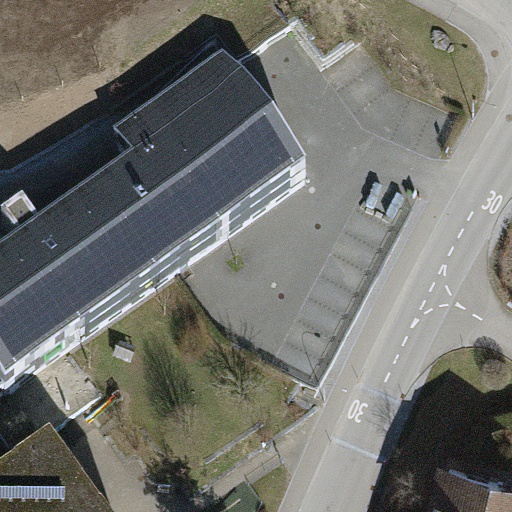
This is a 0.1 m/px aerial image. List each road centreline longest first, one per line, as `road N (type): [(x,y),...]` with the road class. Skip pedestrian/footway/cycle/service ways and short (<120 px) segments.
road 1 (residential): [(440,281),(328,511)]
road 2 (residential): [(511,151),(440,281)]
